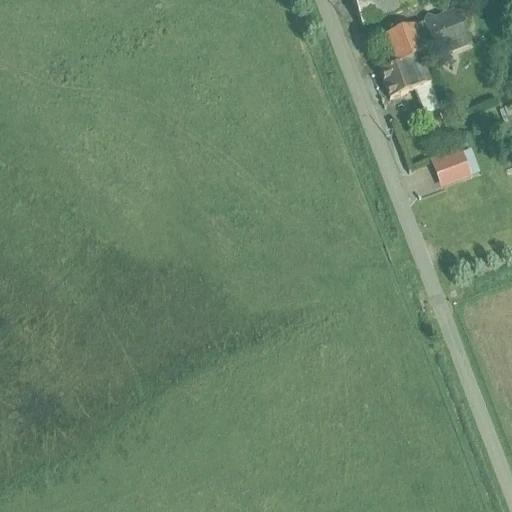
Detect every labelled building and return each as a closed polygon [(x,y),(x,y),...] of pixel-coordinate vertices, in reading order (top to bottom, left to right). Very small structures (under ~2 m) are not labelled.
[(412,0),(349,0),(361,29),(416,8),(412,0)] [(394,68),(418,57),(432,52),(435,60),(471,47),(457,10),(434,20),(426,16),(422,25),(383,39),(394,68)] [(418,57),(394,68),(379,74),(389,102),(414,93),(424,119),(441,113),(418,57)] [(460,151),(430,162),(439,189),(479,175),(470,151),(461,154),(460,151)] [(448,213),(473,207),(470,197),(446,202),(448,213)]
